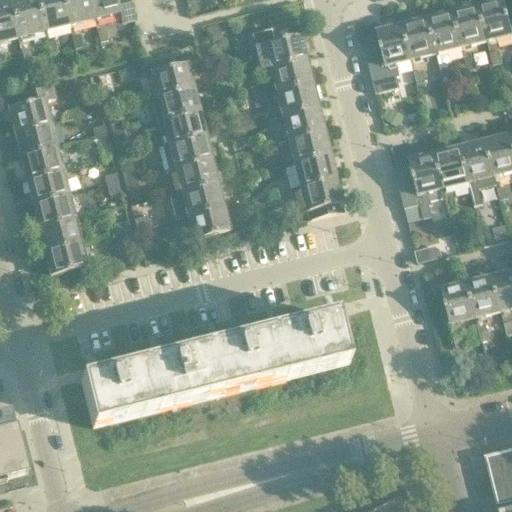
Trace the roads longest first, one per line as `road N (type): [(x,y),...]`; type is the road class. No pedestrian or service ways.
road 1 (residential): [(17,345),(387,246)]
road 2 (residential): [(387,246),(324,0)]
road 3 (residential): [(365,454),(118,511)]
road 4 (residential): [(436,437),(387,246)]
road 5 (residential): [(60,511),(17,345)]
road 6 (residential): [(204,511),(365,454)]
